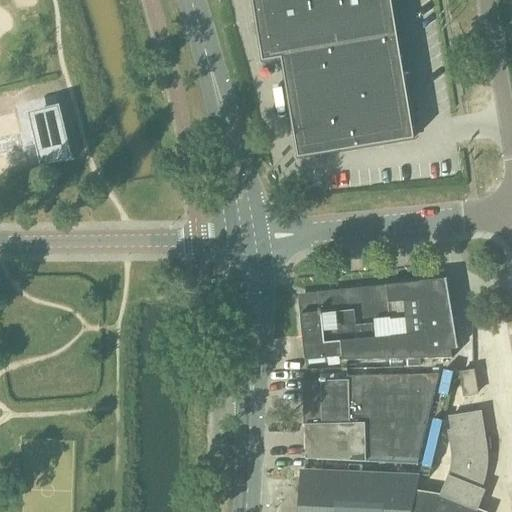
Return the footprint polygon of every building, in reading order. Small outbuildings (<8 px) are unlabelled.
[(261,63),(280,60),(395,40),(391,14),(388,0),(251,0),(257,33),(261,63)] [(395,40),(280,60),(282,73),(296,159),(412,139),(403,88),(395,40)] [(49,91),(0,102),(0,127),(44,117),(45,119),(50,118),(49,116),(54,114),(49,91)] [(45,119),(29,123),(40,168),(71,161),(60,115),(50,118),(45,119)] [(419,330),(452,326),(445,281),(418,283),(418,284),(317,294),(319,310),(317,310),(317,314),(299,316),(304,362),(341,358),(341,362),(420,360),(419,330)] [(419,330),(420,360),(451,360),(450,351),(457,350),(456,348),(452,326),(419,330)] [(476,394),(472,371),(460,373),(464,396),(476,394)] [(416,465),(438,374),(346,377),(346,381),(323,381),(323,380),(319,380),(319,382),(301,382),(303,426),(304,460),(416,465)] [(479,511),(475,510),(482,492),(478,491),(481,485),(483,476),(485,468),(485,458),(484,445),(479,413),(449,418),(451,432),(448,432),(451,452),(452,462),(450,473),(440,497),(414,492),(418,477),(301,472),(297,511),(479,511)]
